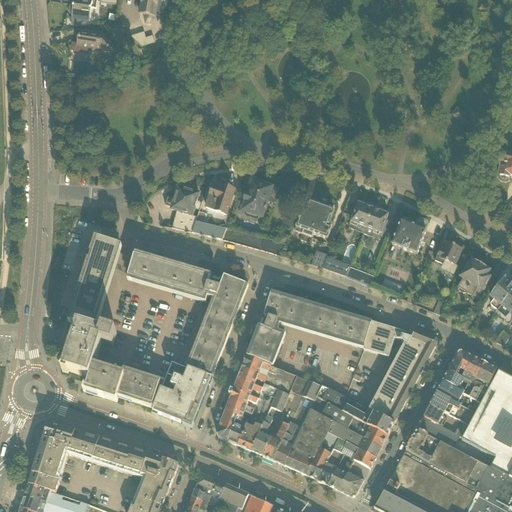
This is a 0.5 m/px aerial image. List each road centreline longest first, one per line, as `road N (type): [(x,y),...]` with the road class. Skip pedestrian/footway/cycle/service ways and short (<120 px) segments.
road 1 (residential): [(362,511),(455,335)]
road 2 (residential): [(455,335),(269,266)]
road 3 (unclassified): [(269,266),(198,447)]
road 4 (tertiary): [(38,189),(30,0)]
road 5 (residential): [(269,266),(134,232),(120,196)]
road 6 (tertiary): [(46,406),(194,458)]
road 7 (tertiary): [(198,447),(52,393)]
road 8 (tertiary): [(338,511),(198,447)]
road 9 (tertiary): [(27,332),(38,189)]
road 10 (residential): [(260,152),(398,182)]
road 11 (residential): [(472,153),(505,84),(511,26)]
road 12 (tertiary): [(194,458),(315,511)]
